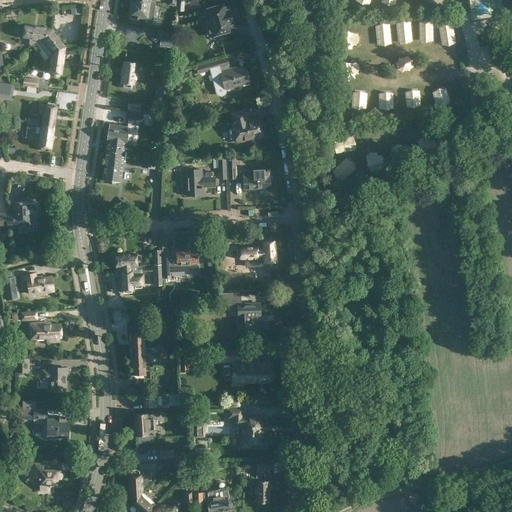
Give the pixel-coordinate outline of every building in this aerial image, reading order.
[(135,0),(135,1),(131,0),(128,22),(146,24),(152,24),(155,3),(149,2),(135,0)] [(232,21),(229,11),(226,3),(202,10),(210,36),(234,30),(232,21)] [(30,46),(37,41),(48,32),(45,28),(24,25),(24,27),(21,26),(18,28),(18,32),(19,35),(23,35),(22,37),(29,38),(28,43),(30,46)] [(37,41),(49,57),(60,48),(61,49),(64,46),(51,29),(48,32),(37,41)] [(155,39),(172,42),(173,32),(157,30),(155,39)] [(49,57),(43,61),(42,70),(49,71),(48,72),(50,72),(51,75),(52,76),(54,77),(56,77),(58,76),(59,73),(61,74),(64,53),(61,49),(60,48),(49,57)] [(217,60),(196,66),(198,73),(198,72),(205,70),(205,71),(210,70),(210,69),(219,67),(217,60)] [(135,71),(136,63),(124,61),(121,82),(122,83),(122,87),(131,88),(131,84),(133,84),(133,80),(135,80),(136,71),(135,71)] [(219,67),(210,69),(210,70),(216,89),(224,87),(224,89),(249,82),(245,66),(235,68),(235,67),(228,69),(227,64),(227,65),(219,67)] [(24,78),(23,85),(37,87),(38,80),(24,78)] [(14,84),(0,82),(0,95),(12,97),(14,84)] [(161,90),(160,102),(167,103),(169,90),(161,90)] [(29,119),(28,123),(53,127),(56,106),(55,106),(53,103),(48,103),(45,104),(39,104),(38,113),(37,120),(29,119)] [(140,112),(141,104),(128,104),(127,111),(140,112)] [(231,139),(236,138),(237,142),(262,136),(258,118),(247,121),(245,109),(231,113),(234,124),(233,124),(233,128),(229,129),(228,130),(229,138),(231,139)] [(125,119),(139,120),(140,112),(127,111),(126,111),(125,119)] [(5,123),(4,130),(13,132),(15,125),(5,123)] [(32,137),(39,138),(38,146),(41,146),(40,149),(42,150),(46,151),(48,150),(48,147),(50,148),(53,127),(28,123),(27,123),(25,137),(32,138),(32,137)] [(132,142),(125,141),(127,126),(109,124),(108,129),(107,140),(107,145),(132,148),(132,142)] [(132,148),(107,145),(105,159),(123,162),(124,151),(133,152),(134,149),(132,148)] [(155,169),(157,152),(143,150),(141,167),(155,169)] [(234,158),(227,158),(228,178),(235,178),(235,165),(239,165),(239,159),(235,159),(234,158)] [(120,181),(123,162),(105,159),(102,179),(112,180),(111,184),(119,185),(119,181),(120,181)] [(202,187),(214,186),(214,177),(212,177),(212,171),(201,172),(201,169),(186,170),(186,183),(182,183),(182,194),(187,194),(187,196),(201,195),(201,188),(202,188),(202,187)] [(243,174),(243,189),(270,188),(269,169),(253,170),(253,176),(249,176),(249,173),(243,174)] [(7,226),(22,225),(22,226),(24,226),(24,225),(30,225),(29,213),(32,212),(34,212),(35,212),(36,211),(36,210),(37,210),(37,209),(37,208),(37,207),(37,206),(36,205),(36,204),(35,203),(34,203),(33,203),(32,202),(24,203),(24,204),(23,204),(23,201),(14,202),(15,215),(13,215),(12,213),(7,213),(7,226)] [(117,217),(121,216),(126,211),(118,204),(113,209),(114,209),(111,212),(117,217)] [(262,241),(262,248),(263,260),(263,262),(275,262),(275,260),(277,260),(277,254),(275,254),(274,240),(272,241),(271,239),(265,240),(264,241),(262,241)] [(262,248),(257,249),(257,247),(242,247),(236,249),(236,257),(242,258),(245,258),(246,261),(253,261),(253,258),(257,257),(258,261),(263,260),(262,248)] [(152,250),(153,264),(162,263),(161,250),(152,250)] [(197,262),(197,250),(175,251),(176,263),(180,263),(180,265),(189,264),(190,271),(208,270),(207,261),(197,262)] [(115,267),(122,266),(137,266),(136,253),(115,255),(115,267)] [(170,277),(169,257),(162,257),(163,277),(170,277)] [(153,264),(154,285),(162,285),(161,264),(153,264)] [(137,270),(137,266),(122,266),(123,271),(121,271),(122,287),(123,293),(131,292),(132,286),(143,285),(142,274),(140,274),(140,270),(137,270)] [(36,279),(34,273),(21,275),(22,281),(26,280),(26,281),(29,293),(53,289),(51,276),(36,279)] [(14,277),(3,279),(5,292),(17,291),(14,277)] [(235,292),(220,293),(220,305),(236,305),(235,292)] [(260,315),(259,303),(238,304),(238,316),(242,316),(243,334),(267,333),(267,321),(258,321),(257,315),(260,315)] [(155,318),(170,317),(170,308),(155,309),(155,318)] [(36,320),(36,312),(21,313),(21,320),(36,320)] [(29,324),(28,324),(29,339),(46,339),(46,343),(60,342),(59,338),(62,338),(61,323),(50,323),(50,321),(29,322),(29,324)] [(146,345),(142,346),(142,333),(130,333),(131,354),(143,354),(143,353),(163,352),(163,346),(152,346),(152,348),(146,348),(146,345)] [(0,367),(10,365),(6,345),(0,345),(0,367)] [(272,360),(249,360),(248,348),(223,349),(223,360),(240,359),(241,382),(247,382),(250,382),(250,380),(273,379),(272,360)] [(143,354),(131,354),(132,375),(144,374),(143,354)] [(29,373),(29,358),(14,358),(15,373),(29,373)] [(50,371),(41,371),(41,380),(49,380),(49,390),(65,390),(65,377),(68,377),(68,369),(50,369),(50,371)] [(142,395),(143,407),(157,406),(157,405),(162,405),(164,405),(166,405),(167,403),(168,402),(168,400),(168,398),(166,396),(165,395),(163,395),(161,395),(157,395),(157,394),(142,395)] [(47,409),(36,409),(15,408),(15,419),(20,419),(46,420),(46,417),(47,417),(47,409)] [(262,432),(262,428),(262,427),(262,416),(242,417),(242,409),(228,409),(228,417),(234,417),(234,425),(242,425),(242,436),(239,436),(239,441),(239,447),(245,447),(250,447),(250,444),(262,444),(262,433),(262,432)] [(147,419),(147,414),(135,414),(135,434),(147,434),(147,428),(152,428),(152,419),(147,419)] [(46,417),(46,420),(46,437),(69,438),(69,418),(47,417),(46,417)] [(160,460),(174,459),(174,448),(159,449),(160,460)] [(201,462),(201,453),(192,452),(193,462),(201,462)] [(13,468),(28,468),(28,459),(28,458),(13,458),(13,459),(13,465),(13,468)] [(174,463),(180,470),(190,460),(187,458),(184,459),(183,461),(180,458),(174,463)] [(253,485),(250,487),(250,491),(253,494),(254,494),(256,494),(255,502),(267,502),(268,480),(267,480),(267,478),(267,472),(268,472),(268,463),(256,463),(256,471),(257,471),(257,480),(256,480),(256,485),(254,485),(253,485)] [(42,464),(32,464),(32,473),(36,473),(36,478),(39,478),(39,487),(50,487),(50,485),(56,485),(56,479),(60,479),(60,471),(42,471),(42,464)] [(130,498),(134,500),(141,492),(140,476),(138,476),(138,473),(136,471),(133,471),(131,474),(131,477),(129,477),(129,479),(128,480),(128,483),(129,483),(130,498)] [(193,492),(194,503),(202,503),(206,503),(208,511),(207,511),(206,511),(220,511),(231,510),(230,510),(234,509),(232,496),(233,493),(230,488),(226,488),(226,489),(207,493),(207,492),(202,493),(202,492),(193,492)] [(141,492),(134,500),(130,504),(139,511),(152,511),(157,506),(156,504),(142,491),(141,492)] [(192,503),(191,491),(183,492),(184,503),(192,503)]
